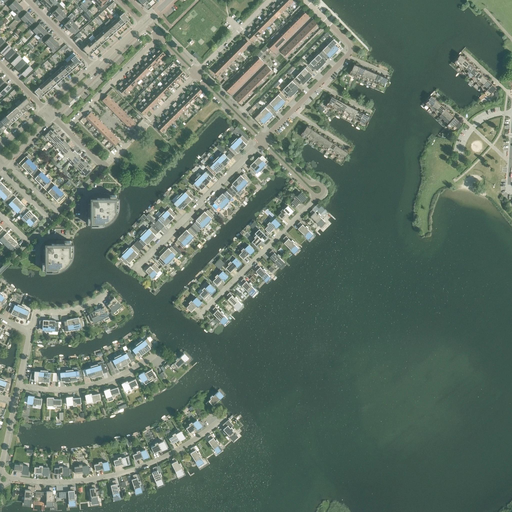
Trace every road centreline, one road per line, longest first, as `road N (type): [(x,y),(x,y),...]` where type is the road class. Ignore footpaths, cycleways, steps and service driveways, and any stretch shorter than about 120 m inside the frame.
road 1 (residential): [(23,480),(76,482),(128,471),(222,417)]
road 2 (residential): [(264,137),(347,56),(346,42),(304,0)]
road 3 (residential): [(144,274),(137,267),(260,142)]
road 4 (residential): [(197,311),(315,197)]
road 5 (residential): [(18,385),(61,389),(123,376),(161,350)]
road 6 (residential): [(65,129),(157,39)]
road 7 (residential): [(103,166),(193,75)]
